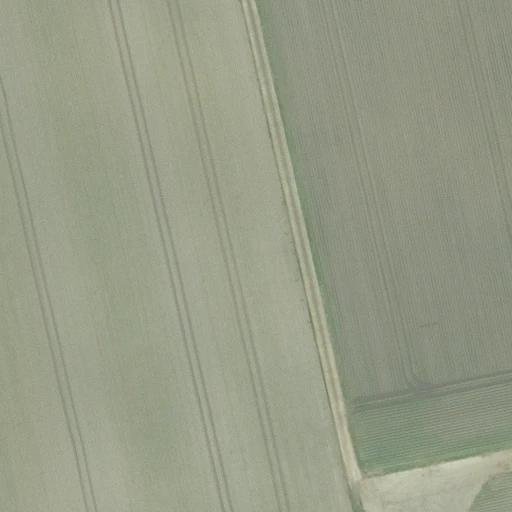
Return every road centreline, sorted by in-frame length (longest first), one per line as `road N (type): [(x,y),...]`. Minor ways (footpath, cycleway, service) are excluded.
road 1 (track): [(388,504),(360,485),(252,0)]
road 2 (track): [(511,463),(395,488),(385,511)]
